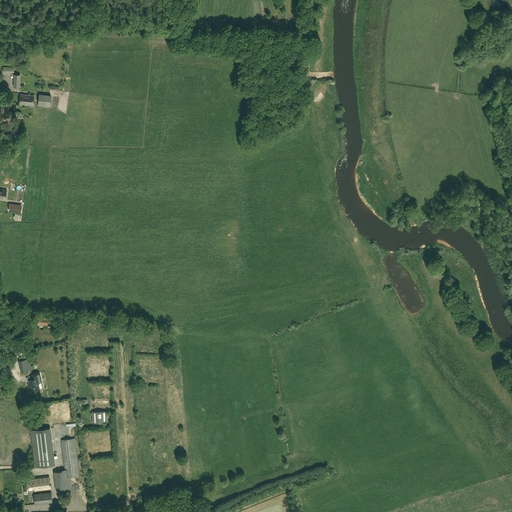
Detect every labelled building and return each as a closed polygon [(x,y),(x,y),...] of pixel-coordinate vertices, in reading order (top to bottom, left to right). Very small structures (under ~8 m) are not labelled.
[(19,104),(33,106),(34,96),(20,94),(19,104)] [(51,106),(51,97),(39,97),(39,106),(51,106)] [(10,209),(9,208),(9,211),(17,212),(21,212),(22,205),(18,205),(10,204),(9,206),(11,206),(10,209)] [(50,326),(50,324),(52,325),(52,320),(50,320),(51,318),(44,317),(44,318),(40,317),(39,325),(50,326)] [(30,357),(22,359),(24,371),(32,370),(30,357)] [(38,380),(41,380),(40,373),(32,375),(33,379),(28,380),(31,392),(40,390),(38,380)] [(107,411),(92,412),(93,423),(107,422),(107,411)] [(62,471),(54,472),(56,490),(71,489),(70,477),(79,476),(75,438),(61,440),(64,470),(62,470),(62,471)] [(46,458),(47,466),(55,465),(54,457),(46,458)] [(49,476),(26,479),(28,493),(36,492),(35,491),(51,489),(49,476)] [(34,494),(35,505),(53,503),(51,492),(34,494)]
